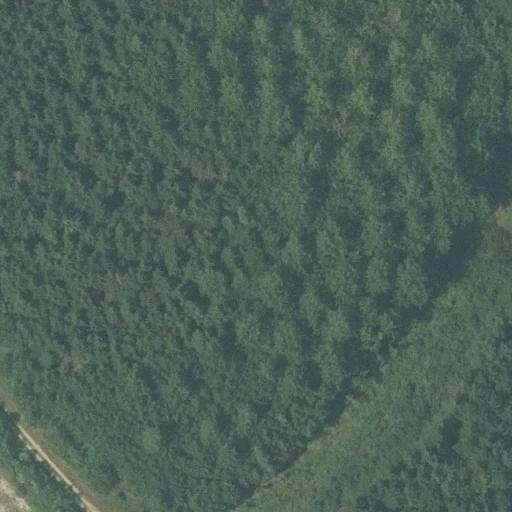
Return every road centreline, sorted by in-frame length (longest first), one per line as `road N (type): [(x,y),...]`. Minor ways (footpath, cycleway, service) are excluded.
road 1 (track): [(347,511),(406,457),(511,300)]
road 2 (track): [(0,410),(91,511)]
